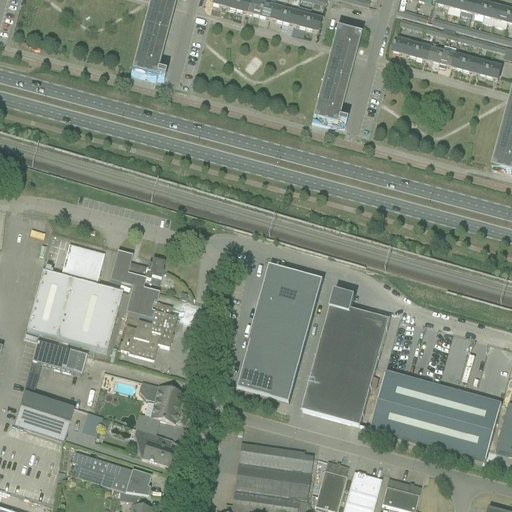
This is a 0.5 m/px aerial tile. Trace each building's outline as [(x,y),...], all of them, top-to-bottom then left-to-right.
[(156,78),(173,14),(174,9),(175,8),(176,0),(150,0),(150,3),(130,78),(155,85),(155,83),(163,85),(164,80),(156,78)] [(223,10),(225,0),(213,0),(211,7),(223,10)] [(234,13),(238,1),(235,0),(225,0),(223,10),(234,13)] [(258,19),(261,6),(255,5),(256,0),(254,0),(250,0),(249,4),(246,16),(258,19)] [(324,9),(325,3),(313,0),(312,5),(324,9)] [(448,11),(451,0),(438,0),(437,8),(448,11)] [(460,14),(463,1),(460,0),(451,0),(448,11),(460,14)] [(246,16),(249,4),(238,1),(234,13),(246,16)] [(472,17),(475,4),(463,1),(460,14),(472,17)] [(369,5),(357,2),(356,7),(367,10),(369,5)] [(270,23),(273,9),(274,4),(269,3),(268,8),(261,6),(258,19),(270,23)] [(472,17),(483,20),(487,7),(475,4),(472,17)] [(495,23),(498,10),(487,7),(483,20),(495,23)] [(281,26),(285,13),(273,9),(270,23),(281,26)] [(305,32),(308,19),(310,13),(298,10),(296,16),(293,29),(305,32)] [(507,26),(510,13),(498,10),(495,23),(493,29),(505,32),(507,26)] [(293,29),(296,16),(285,13),(281,26),(293,29)] [(401,19),(411,22),(413,23),(414,17),(403,14),(401,19)] [(427,21),(414,17),(413,23),(425,26),(427,21)] [(316,35),(320,22),(308,19),(305,32),(316,35)] [(443,31),(444,26),(433,23),(431,28),(443,31)] [(411,32),(412,27),(401,24),(399,29),(411,32)] [(454,34),(456,29),(444,26),(443,31),(454,34)] [(423,35),(424,30),(412,27),(411,32),(423,35)] [(466,37),(468,32),(456,29),(454,34),(466,37)] [(423,35),(434,38),(436,33),(424,30),(423,35)] [(478,40),(479,35),(468,32),(466,37),(478,40)] [(446,41),(447,36),(436,33),(434,38),(446,41)] [(337,126),(354,62),(355,58),(359,42),(335,35),(330,51),(310,126),(335,132),(336,130),(343,132),(344,128),(337,126)] [(490,43),(491,38),(479,35),(478,40),(490,43)] [(459,39),(453,38),(447,36),(446,41),(458,45),(459,39)] [(501,47),(503,41),(491,38),(490,43),(501,47)] [(469,48),(471,42),(459,39),(458,45),(469,48)] [(511,49),(511,43),(510,43),(503,41),(501,47),(511,49)] [(404,58),(407,45),(396,42),(392,55),(404,58)] [(481,51),(482,45),(471,42),(469,48),(481,51)] [(427,65),(432,47),(420,44),(419,49),(416,61),(427,65)] [(416,61),(419,49),(407,45),(404,58),(416,61)] [(493,54),(494,48),(482,45),(481,51),(493,54)] [(439,68),(442,55),(436,53),(437,48),(432,46),(432,47),(427,65),(439,68)] [(504,57),(505,51),(494,48),(493,54),(504,57)] [(508,65),(511,53),(505,51),(504,57),(502,63),(508,65)] [(450,71),(454,58),(442,55),(439,68),(438,70),(445,72),(445,69),(450,71)] [(462,74),(466,61),(454,58),(450,71),(462,74)] [(474,77),(477,64),(466,61),(462,74),(474,77)] [(485,80),(489,67),(477,64),(474,77),(485,80)] [(497,83),(501,70),(489,67),(485,80),(497,83)] [(511,95),(511,99),(491,174),(511,179),(511,95)] [(68,248),(60,279),(61,279),(61,281),(65,282),(65,280),(90,287),(90,288),(94,289),(94,288),(96,288),(104,258),(68,248)] [(130,267),(132,260),(127,258),(126,260),(117,258),(113,274),(112,274),(109,285),(132,291),(125,317),(151,324),(154,315),(151,315),(153,306),(155,306),(157,298),(142,293),(145,283),(148,271),(147,271),(130,267)] [(155,263),(155,264),(152,263),(150,268),(148,268),(147,271),(148,271),(145,283),(149,284),(148,287),(159,289),(162,275),(164,265),(155,263)] [(269,269),(264,287),(299,297),(304,279),(269,269)] [(90,288),(70,283),(65,282),(61,281),(41,275),(26,334),(106,356),(122,297),(94,289),(90,288)] [(304,279),(299,297),(317,302),(322,284),(304,279)] [(264,287),(259,304),(295,314),(299,297),(264,287)] [(299,297),(295,314),(312,319),(317,302),(299,297)] [(359,430),(376,372),(389,323),(350,313),(353,302),(334,297),(301,414),(359,430)] [(259,304),(254,322),(290,331),(295,314),(259,304)] [(169,319),(171,311),(155,307),(155,306),(153,306),(151,315),(154,315),(151,324),(149,329),(136,325),(134,333),(124,330),(120,345),(119,345),(116,354),(119,355),(120,354),(128,356),(128,357),(153,364),(157,349),(168,352),(177,321),(169,319)] [(295,314),(290,331),(308,336),(312,319),(295,314)] [(254,322),(250,339),(285,349),(290,331),(254,322)] [(434,329),(419,384),(439,389),(453,335),(434,329)] [(290,331),(285,349),(303,354),(308,336),(290,331)] [(250,339),(245,356),(280,366),(285,349),(250,339)] [(31,366),(81,379),(86,359),(37,345),(31,366)] [(285,349),(280,366),(298,371),(303,354),(285,349)] [(245,356),(240,374),(276,384),(280,366),(245,356)] [(280,366),(276,384),(293,388),(298,371),(280,366)] [(240,374),(235,392),(271,402),(276,384),(240,374)] [(439,389),(419,384),(386,375),(369,433),(485,464),(501,406),(439,389)] [(276,384),(271,402),(288,406),(293,388),(276,384)] [(177,418),(182,397),(158,390),(150,421),(174,428),(175,426),(177,425),(177,423),(178,421),(178,419),(177,418)] [(24,396),(14,429),(62,445),(73,412),(24,396)] [(511,409),(508,408),(495,456),(511,460),(511,409)] [(162,441),(135,432),(135,433),(143,435),(140,443),(141,443),(138,453),(139,453),(141,462),(168,470),(170,467),(171,465),(172,463),(173,461),(173,459),(173,457),(174,453),(160,449),(162,441)] [(296,511),(298,503),(306,504),(312,460),(303,459),(304,456),(241,446),(232,509),(227,508),(226,511),(296,511)] [(151,480),(141,477),(73,456),(70,466),(77,468),(73,481),(112,493),(121,496),(128,498),(140,500),(148,501),(149,492),(147,491),(151,480)] [(327,466),(324,475),(314,511),(317,511),(337,511),(346,481),(345,481),(348,471),(327,466)] [(351,485),(343,511),(373,511),(378,495),(381,486),(380,486),(377,485),(377,484),(376,484),(376,483),(376,482),(375,482),(364,479),(364,478),(356,476),(356,477),(353,476),(351,485)] [(388,483),(381,509),(394,511),(414,511),(420,491),(388,483)] [(121,496),(119,505),(138,508),(140,500),(128,498),(121,496)]
